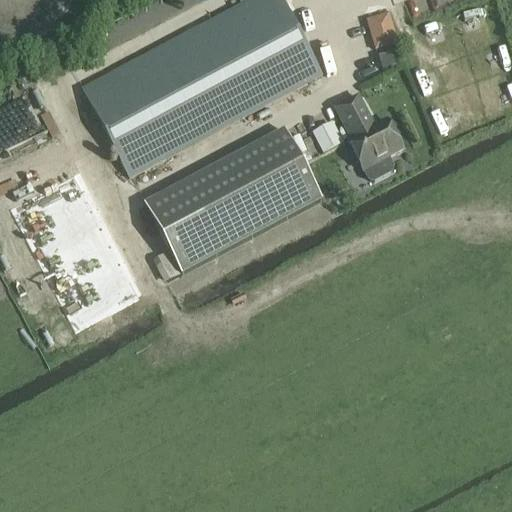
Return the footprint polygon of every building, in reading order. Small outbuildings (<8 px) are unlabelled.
[(280,0),(255,0),(83,92),(130,182),(323,79),(280,0)] [(398,45),(389,17),(368,23),(376,52),(398,45)] [(397,68),(392,55),(379,59),(384,72),(397,68)] [(394,170),(389,161),(405,153),(389,122),(375,129),(359,99),(335,111),(351,143),(347,144),(364,175),(364,174),(369,183),(374,185),(392,175),(394,170)] [(286,133),(144,207),(182,279),(323,204),(286,133)] [(209,147),(212,157),(229,152),(226,142),(209,147)] [(181,277),(170,255),(153,264),(165,286),(181,277)]
